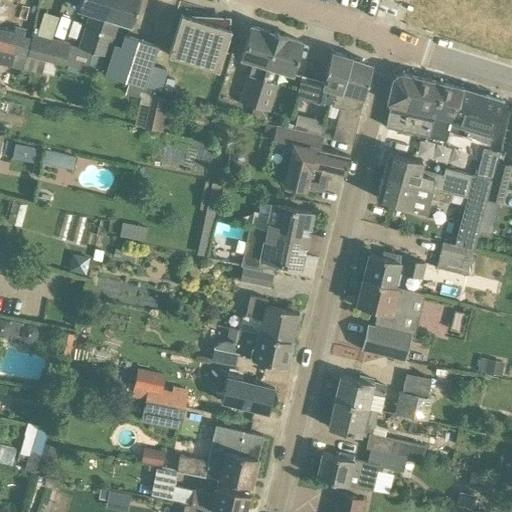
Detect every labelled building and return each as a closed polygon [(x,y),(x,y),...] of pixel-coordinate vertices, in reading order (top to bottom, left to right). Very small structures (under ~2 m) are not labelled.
[(79,0),(76,9),(90,13),(79,48),(93,53),(108,0),(79,0)] [(138,0),(108,0),(93,53),(106,57),(117,22),(130,26),(138,0)] [(181,15),(175,34),(168,56),(218,72),(230,30),(181,15)] [(253,107),(276,35),(250,27),(240,59),(252,63),(240,103),(253,107)] [(0,31),(0,48),(29,56),(32,40),(23,38),(25,31),(14,28),(12,34),(0,31)] [(113,44),(104,75),(144,88),(158,45),(123,34),(120,46),(113,44)] [(29,56),(45,60),(46,61),(51,40),(32,35),(32,40),(29,56)] [(302,43),(276,35),(253,107),(267,111),(279,71),(292,75),(302,43)] [(67,44),(51,40),(46,61),(62,65),(67,44)] [(0,65),(42,75),(45,60),(29,56),(0,48),(0,65)] [(342,91),(350,58),(331,52),(323,82),(301,77),(295,99),(329,107),(330,104),(333,104),(337,90),(342,91)] [(371,64),(350,58),(342,91),(337,90),(333,104),(341,107),(333,140),(351,144),(359,112),(363,98),(371,64)] [(489,144),(497,121),(503,102),(462,89),(442,84),(399,74),(392,78),(386,103),(390,104),(385,128),(446,141),(448,131),(489,144)] [(143,129),(155,131),(162,99),(150,96),(143,129)] [(327,172),(344,176),(349,157),(320,150),(323,136),(276,125),(272,140),(292,144),(282,184),(304,190),(305,186),(322,190),(327,172)] [(35,159),(37,146),(15,143),(14,157),(35,159)] [(465,196),(461,208),(453,240),(473,245),(486,198),(495,162),(497,154),(483,150),(476,176),(472,175),(467,196),(465,196)] [(432,189),(465,196),(467,196),(472,175),(444,168),(442,176),(419,170),(422,161),(388,152),(382,175),(432,189)] [(511,166),(495,162),(486,198),(502,203),(511,166)] [(461,208),(465,196),(432,189),(382,175),(376,199),(409,208),(412,195),(461,208)] [(266,232),(305,240),(311,213),(272,205),(266,232)] [(260,260),(280,264),(299,268),(305,240),(266,232),(260,260)] [(473,245),(453,240),(444,237),(435,268),(465,276),(473,245)] [(362,279),(393,287),(396,273),(420,279),(424,263),(382,253),(381,258),(368,255),(362,279)] [(20,261),(0,254),(0,265),(17,271),(20,261)] [(273,273),(242,267),(239,282),(270,288),(273,273)] [(417,293),(393,287),(362,279),(356,306),(378,311),(374,326),(368,325),(361,351),(403,361),(410,334),(396,331),(417,293)] [(495,308),(499,293),(477,287),(473,303),(495,308)] [(259,334),(290,341),(296,313),(266,306),(267,300),(249,296),(245,317),(231,328),(259,334)] [(2,336),(37,337),(37,321),(3,320),(2,336)] [(290,345),(290,341),(259,334),(231,328),(228,341),(225,340),(214,347),(210,362),(235,367),(238,354),(245,355),(244,356),(249,357),(248,359),(285,366),(288,354),(290,352),(291,347),(290,345)] [(480,359),(480,370),(502,371),(502,360),(480,359)] [(268,406),(273,384),(227,375),(223,394),(250,399),(250,403),(268,406)] [(397,393),(393,415),(427,421),(434,379),(405,375),(402,394),(397,393)] [(373,380),(358,377),(358,380),(340,376),(334,401),(367,408),(370,394),(383,397),(386,387),(372,384),(373,380)] [(147,386),(145,400),(183,409),(187,390),(172,387),(171,390),(147,386)] [(180,428),(183,409),(145,400),(141,421),(180,428)] [(377,411),(367,408),(334,401),(327,428),(367,437),(365,448),(421,460),(424,446),(372,435),(377,411)] [(29,455),(25,468),(34,471),(47,427),(28,421),(20,452),(29,455)] [(214,425),(206,461),(180,455),(177,470),(204,476),(250,487),(257,459),(262,436),(214,425)] [(0,442),(0,459),(13,461),(16,444),(0,442)] [(143,448),(140,462),(161,466),(164,452),(143,448)] [(338,453),(337,457),(322,453),(315,478),(347,486),(347,484),(372,490),(377,467),(353,461),(354,457),(338,453)] [(169,500),(219,511),(244,511),(249,494),(216,486),(214,495),(173,485),(169,500)] [(360,511),(363,500),(339,495),(335,511),(360,511)]
